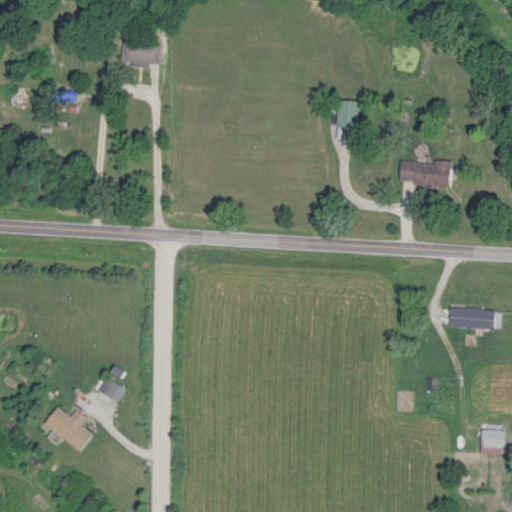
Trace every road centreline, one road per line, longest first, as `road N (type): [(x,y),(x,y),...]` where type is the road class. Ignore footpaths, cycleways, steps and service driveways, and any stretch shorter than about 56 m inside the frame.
road 1 (tertiary): [(0,224),(511,253)]
road 2 (residential): [(165,234),(156,511)]
